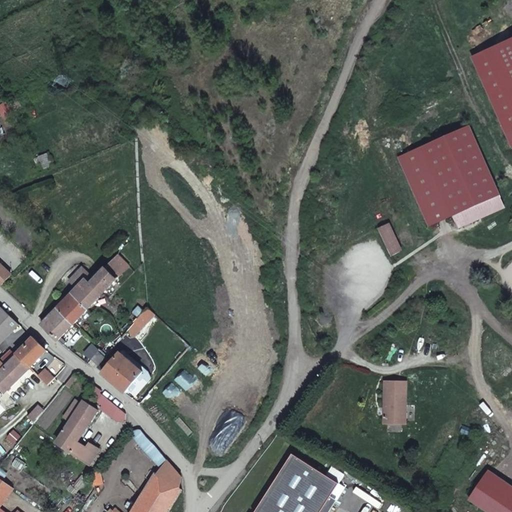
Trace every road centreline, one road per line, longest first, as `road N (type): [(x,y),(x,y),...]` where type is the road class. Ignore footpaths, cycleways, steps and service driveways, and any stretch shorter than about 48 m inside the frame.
road 1 (track): [(379,0),(292,203),(288,389),(232,475),(206,490)]
road 2 (unclassified): [(0,294),(48,343),(136,410),(206,490)]
